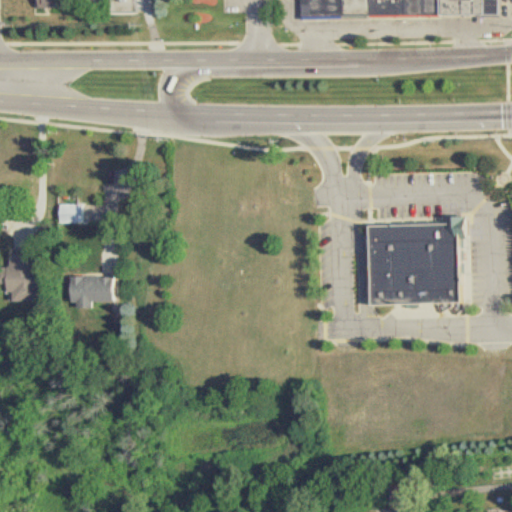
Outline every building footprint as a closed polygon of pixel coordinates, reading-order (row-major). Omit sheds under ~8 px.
[(301,0),(302,16),(502,14),(502,0),(301,0)] [(90,204),(67,203),(66,222),(89,223),(90,204)] [(380,227),(383,306),(473,303),(470,224),(380,227)] [(16,252),(17,292),(20,292),(20,300),(50,299),(49,252),(16,252)] [(100,300),(124,300),(124,276),(78,276),(77,305),(100,305),(100,300)]
